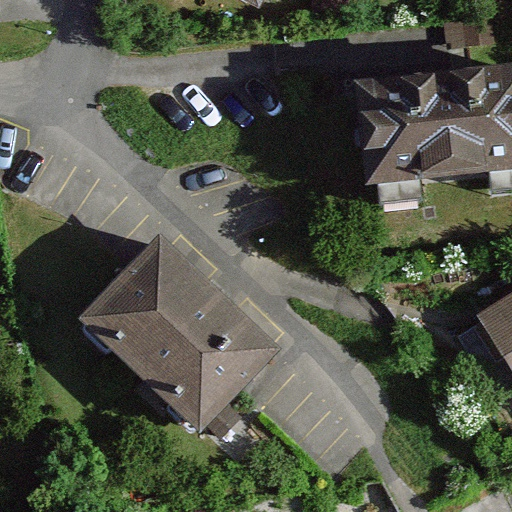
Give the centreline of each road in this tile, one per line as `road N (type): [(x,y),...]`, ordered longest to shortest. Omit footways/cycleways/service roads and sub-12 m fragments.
road 1 (residential): [(62,99),(368,430)]
road 2 (unknown): [(62,99),(391,72)]
